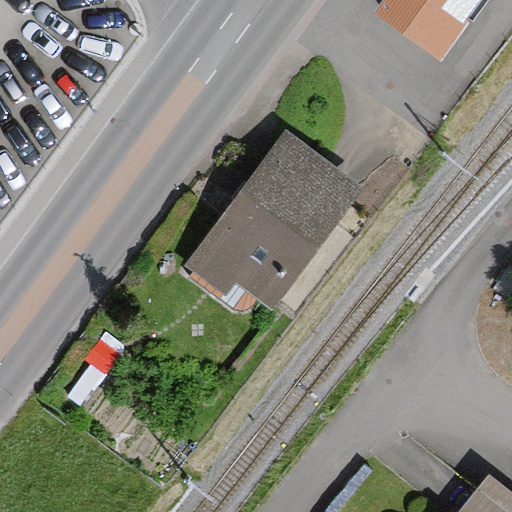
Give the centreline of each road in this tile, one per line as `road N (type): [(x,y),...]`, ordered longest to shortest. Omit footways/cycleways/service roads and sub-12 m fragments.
road 1 (secondary): [(254,0),(0,334)]
road 2 (unclassified): [(287,511),(420,353),(511,409)]
